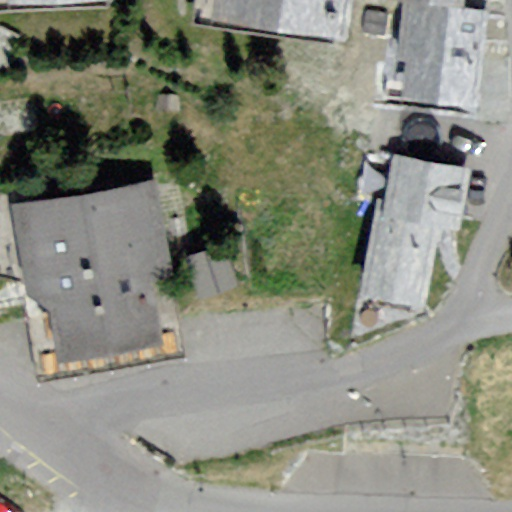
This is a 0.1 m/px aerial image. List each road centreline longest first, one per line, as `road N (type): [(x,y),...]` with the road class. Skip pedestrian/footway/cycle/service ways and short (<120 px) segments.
road 1 (residential): [(59,448),(269,401),(456,320)]
road 2 (unclassified): [(59,448),(159,506),(235,511)]
road 3 (residential): [(456,320),(511,173)]
